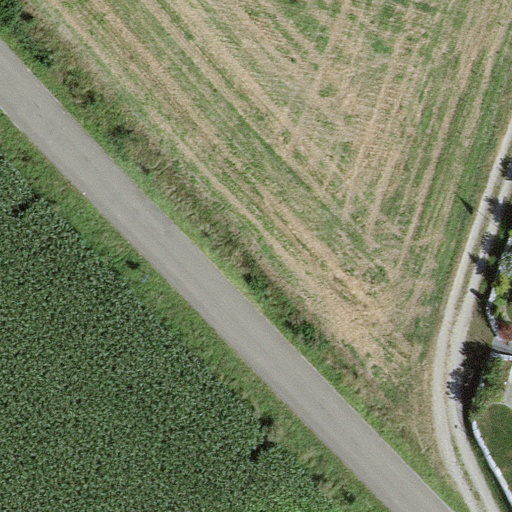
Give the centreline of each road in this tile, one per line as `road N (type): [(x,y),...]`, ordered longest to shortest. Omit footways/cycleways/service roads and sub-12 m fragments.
road 1 (tertiary): [(0,62),(90,174),(420,511)]
road 2 (track): [(483,511),(437,374),(452,280),(511,108)]
